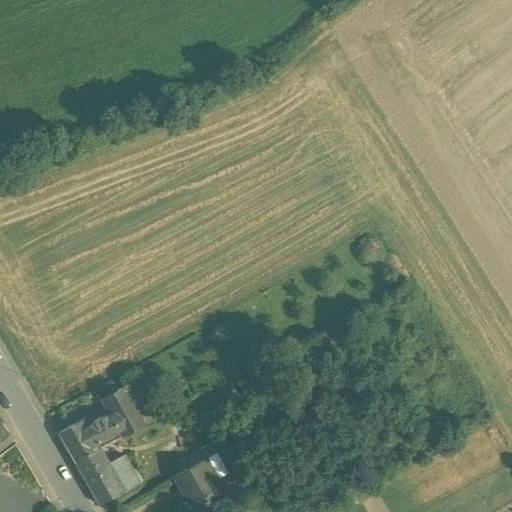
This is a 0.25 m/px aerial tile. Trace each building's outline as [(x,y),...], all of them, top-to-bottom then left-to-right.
[(110,414),(92,423),(87,423),(99,443),(120,431),(123,436),(162,414),(142,375),(101,398),(110,414)] [(87,423),(85,419),(60,432),(77,462),(102,448),(99,443),(87,423)] [(0,422),(0,439),(8,433),(0,422)] [(221,436),(201,447),(207,458),(227,446),(221,436)] [(111,463),(102,448),(77,462),(76,462),(100,504),(141,481),(126,455),(111,463)] [(207,458),(175,475),(192,507),(207,499),(208,500),(211,499),(210,497),(224,489),(207,458)]
